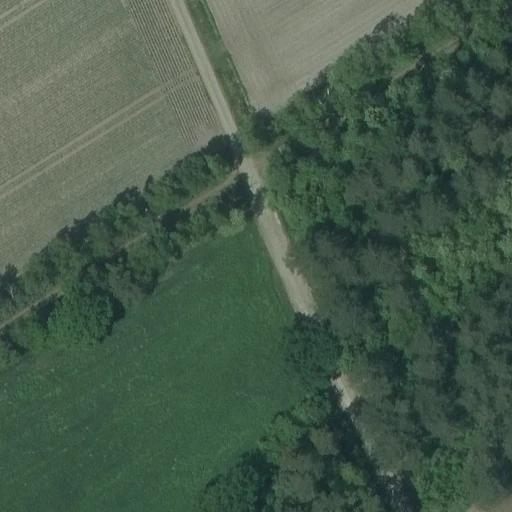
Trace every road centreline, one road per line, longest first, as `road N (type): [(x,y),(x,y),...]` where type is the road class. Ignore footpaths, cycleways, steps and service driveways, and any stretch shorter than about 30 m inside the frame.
road 1 (track): [(409,511),(247,168),(178,0)]
road 2 (track): [(511,5),(247,168)]
